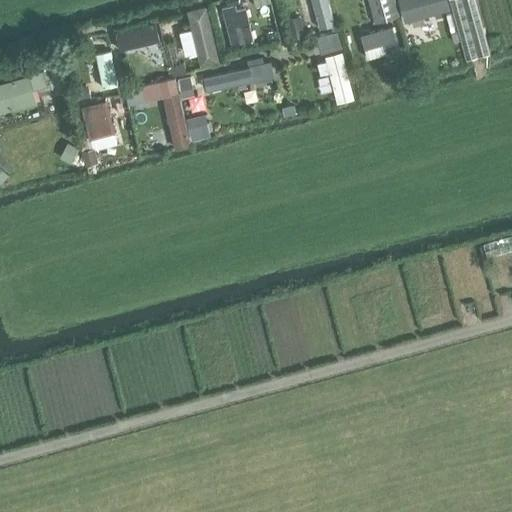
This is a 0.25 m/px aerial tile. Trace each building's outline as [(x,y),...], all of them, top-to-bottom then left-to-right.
[(335,25),(328,0),(313,0),(321,28),(335,25)] [(368,0),(374,23),(400,15),(395,0),(368,0)] [(450,9),(447,0),(399,0),(405,21),(450,9)] [(490,53),(475,0),(448,0),(465,60),(490,53)] [(237,9),(235,4),(222,7),(232,45),(245,42),(241,26),(250,23),(246,7),(237,9)] [(219,59),(206,5),(188,10),(201,64),(219,59)] [(300,15),(287,18),(292,39),(305,35),(300,15)] [(171,75),(159,27),(145,30),(151,53),(146,54),(153,79),(171,75)] [(337,29),(317,35),(322,53),(342,46),(337,29)] [(405,36),(356,50),(365,81),(414,67),(405,36)] [(118,84),(111,49),(96,52),(103,87),(118,84)] [(355,97),(343,50),(326,55),(338,101),(355,97)] [(271,59),(250,64),(250,66),(253,80),(274,75),(271,59)] [(180,62),(173,64),(176,73),(188,70),(185,61),(180,62)] [(253,80),(250,66),(205,76),(208,90),(253,80)] [(191,73),(179,75),(182,87),(181,87),(183,96),(195,93),(194,85),(191,73)] [(176,75),(141,83),(145,100),(164,95),(163,91),(179,88),(176,75)] [(84,85),(77,87),(79,97),(87,96),(84,85)] [(164,95),(176,147),(192,144),(191,140),(186,118),(179,88),(163,91),(164,95)] [(0,120),(40,110),(36,94),(0,104),(0,120)] [(90,137),(115,131),(107,100),(83,106),(90,137)] [(295,101),(284,104),(286,113),(297,111),(295,101)] [(206,114),(186,118),(191,140),(211,135),(206,114)] [(68,141),(60,155),(70,161),(78,147),(68,141)] [(93,145),(83,148),(87,163),(97,160),(93,145)]
